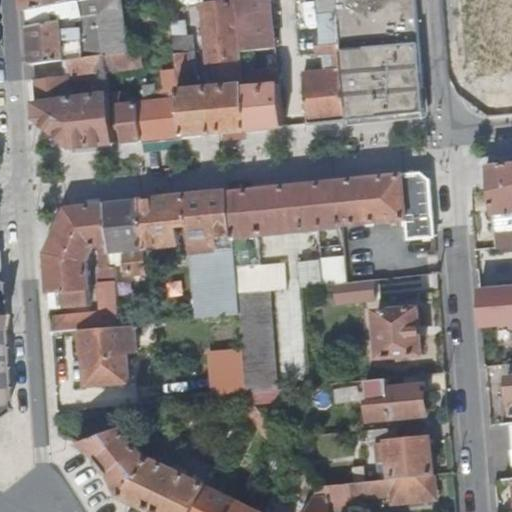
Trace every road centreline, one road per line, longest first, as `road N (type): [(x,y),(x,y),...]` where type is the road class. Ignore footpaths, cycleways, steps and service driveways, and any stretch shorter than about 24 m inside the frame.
road 1 (residential): [(20,186),(442,142)]
road 2 (residential): [(475,511),(442,142)]
road 3 (residential): [(42,511),(20,186)]
road 4 (residential): [(20,186),(6,0)]
road 5 (residential): [(429,0),(442,142)]
